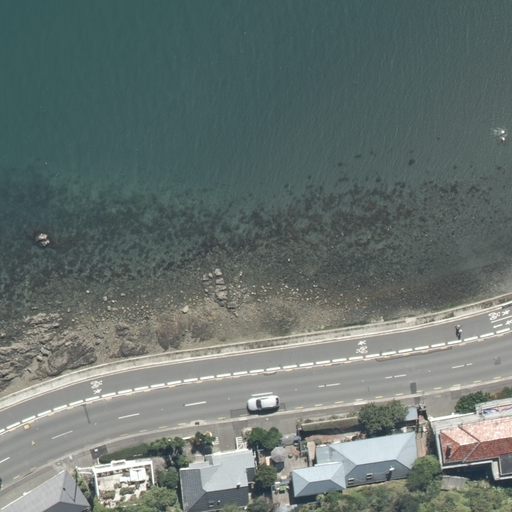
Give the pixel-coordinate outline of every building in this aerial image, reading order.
[(511,394),(427,413),(442,457),(491,445),(492,445),(495,469),(511,466),(511,394)] [(359,422),(285,439),(298,497),(419,470),(408,421),(361,432),(359,422)] [(256,511),(258,511),(250,440),(173,448),(180,511),(256,511)] [(147,449),(88,461),(98,510),(157,498),(147,449)] [(0,511),(73,511),(90,500),(61,460),(0,503),(0,511)]
